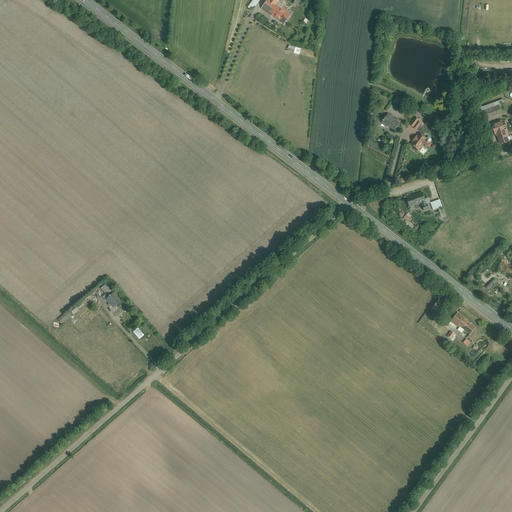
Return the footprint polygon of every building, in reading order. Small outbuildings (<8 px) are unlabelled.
[(271,0),(263,10),(287,28),(294,19),(280,8),(282,6),(276,1),(274,3),(271,0)] [(405,104),(396,100),(393,105),(402,109),(405,104)] [(500,113),(497,104),(480,110),(483,119),(500,113)] [(398,123),(385,112),(380,118),(393,129),(398,123)] [(502,121),(491,124),(497,143),(508,140),(505,129),(510,127),(511,131),(511,130),(511,120),(509,121),(503,124),(502,121)] [(435,142),(418,129),(420,126),(415,121),(410,127),(415,132),(411,137),(414,140),(410,146),(415,150),(419,145),(427,151),(435,142)] [(428,203),(426,199),(423,200),(420,193),(403,199),(406,208),(418,204),(420,210),(426,208),(425,204),(428,203)] [(439,201),(429,204),(431,212),(441,209),(439,201)] [(501,279),(497,283),(503,288),(507,284),(501,279)] [(111,308),(120,300),(105,283),(100,287),(106,294),(102,297),(111,308)] [(449,306),(436,297),(429,307),(441,317),(449,306)] [(476,326),(456,311),(449,320),(469,335),(476,326)] [(59,321),(62,324),(71,316),(68,313),(59,321)] [(452,333),(438,321),(433,327),(447,339),(452,333)] [(138,329),(134,333),(140,339),(144,335),(138,329)]
